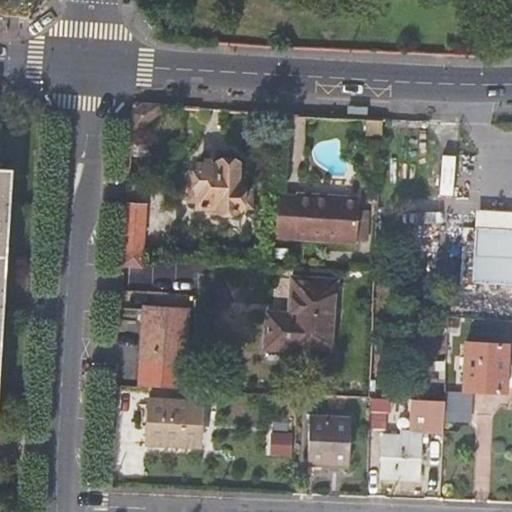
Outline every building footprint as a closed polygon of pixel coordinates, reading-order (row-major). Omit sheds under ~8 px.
[(147,113),(129,130),(134,134),(151,117),(147,113)] [(238,187),(236,187),(237,169),(215,167),(215,170),(196,168),(195,178),(194,205),(194,210),(212,211),(212,214),(235,216),(235,213),(237,192),(238,187)] [(188,177),(186,204),(194,205),(195,178),(188,177)] [(274,196),(293,197),(293,194),(294,185),(274,184),(274,196)] [(250,214),(251,193),(237,192),(235,213),(250,214)] [(324,196),(293,194),(293,197),(274,196),(272,237),(351,242),(352,239),(353,207),(354,203),(324,201),(324,196)] [(120,257),(139,258),(142,208),(124,206),(120,257)] [(353,207),(352,239),(367,239),(369,208),(353,207)] [(477,301),(511,303),(511,230),(474,228),(469,294),(478,294),(477,301)] [(260,351),(282,352),(281,356),(326,358),(329,281),(286,279),(284,318),(261,317),(260,351)] [(137,385),(181,388),(185,312),(142,310),(137,385)] [(462,390),(504,393),(507,346),(465,343),(462,390)] [(449,391),(447,420),(473,421),(474,392),(449,391)] [(144,446),(198,448),(199,403),(146,401),(144,446)] [(380,478),(418,479),(421,412),(402,411),(401,438),(382,437),(380,478)] [(307,465),(348,466),(349,419),(309,418),(307,465)]
